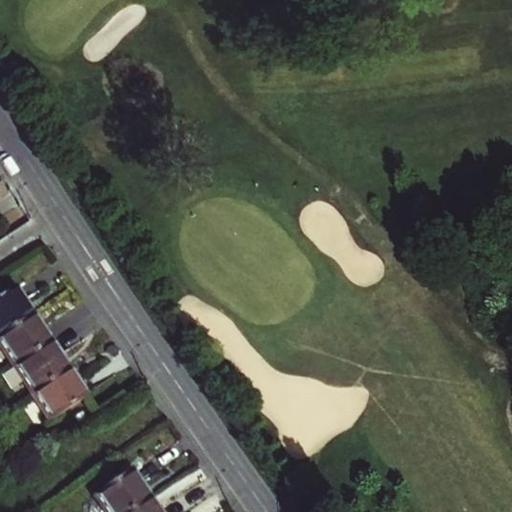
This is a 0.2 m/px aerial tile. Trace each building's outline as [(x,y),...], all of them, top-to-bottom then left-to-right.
[(0,345),(33,323),(15,296),(0,305),(0,345)] [(33,323),(0,345),(0,353),(14,375),(51,350),(33,323)] [(14,375),(32,401),(69,377),(51,350),(14,375)] [(69,377),(32,401),(50,429),(87,405),(69,377)] [(95,505),(99,511),(141,511),(148,508),(131,481),(95,505)]
